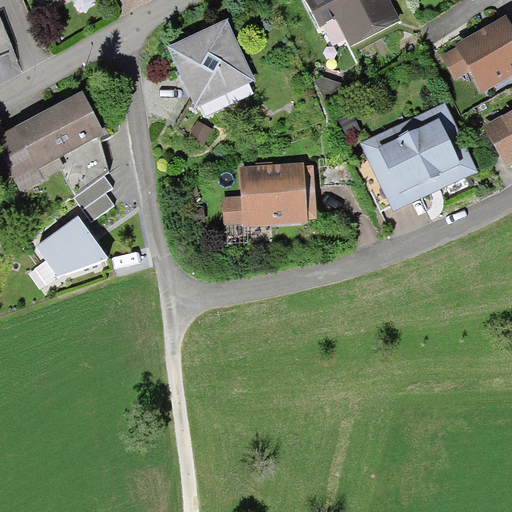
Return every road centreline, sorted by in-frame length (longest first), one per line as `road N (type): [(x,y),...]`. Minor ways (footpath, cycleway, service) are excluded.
road 1 (residential): [(120,34),(159,260),(176,297),(363,261),(511,197)]
road 2 (track): [(176,297),(168,339),(189,511)]
road 3 (residential): [(120,34),(0,95)]
